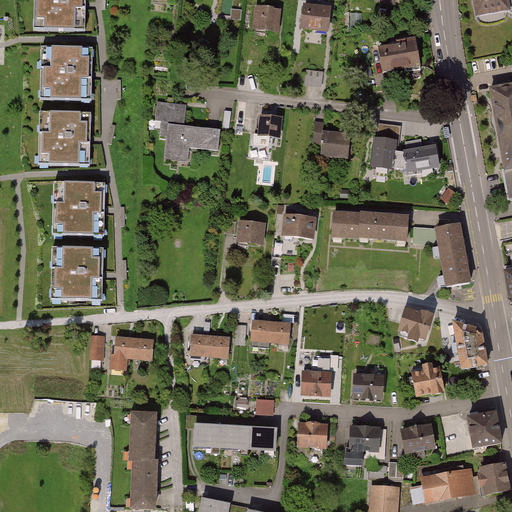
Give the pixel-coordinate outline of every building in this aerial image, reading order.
[(38,0),(37,30),(85,31),(85,0),(38,0)] [(506,0),(470,0),(474,19),(509,14),(506,0)] [(330,9),(301,6),(298,31),(327,34),(330,9)] [(279,11),(253,8),(250,32),(276,35),(279,11)] [(413,42),(375,49),(380,76),(418,69),(413,42)] [(44,101),(91,101),(92,55),(45,53),(44,101)] [(323,74),(308,72),(306,86),(321,88),(323,74)] [(511,84),(510,85),(486,89),(501,173),(506,203),(511,201),(511,84)] [(170,127),(183,129),(186,105),(158,102),(156,119),(162,120),(160,138),(169,139),(170,127)] [(41,167),(89,167),(90,117),(43,117),(41,167)] [(281,119),(262,117),(260,136),(255,135),(253,145),(269,147),(270,137),(279,138),(281,119)] [(237,119),(235,134),(243,135),(245,120),(237,119)] [(311,143),(321,144),(322,133),(323,122),(314,121),(311,143)] [(187,147),(218,150),(220,132),(183,129),(170,127),(169,139),(167,159),(185,161),(187,147)] [(348,136),(322,133),(321,144),(319,157),(345,160),(348,136)] [(421,140),(406,143),(407,151),(422,148),(421,140)] [(393,171),(396,155),(397,143),(375,141),(371,171),(393,174),(393,171)] [(405,156),(396,155),(393,171),(408,174),(409,177),(423,174),(422,172),(439,169),(435,150),(405,153),(405,156)] [(57,236),(104,238),(105,188),(57,187),(57,236)] [(448,205),(455,195),(449,190),(442,201),(448,205)] [(314,219),(279,214),(276,236),(311,241),(314,219)] [(407,245),(409,220),(336,215),(334,240),(407,245)] [(233,222),(226,221),(225,235),(232,236),(233,222)] [(263,224),(237,221),(235,242),(261,245),(263,224)] [(459,225),(432,229),(435,249),(442,289),(469,285),(459,225)] [(53,303),(101,304),(102,254),(55,253),(53,303)] [(511,267),(503,270),(505,280),(510,310),(511,310),(511,267)] [(421,315),(407,311),(400,332),(406,334),(404,338),(416,342),(418,337),(425,339),(432,317),(422,314),(421,315)] [(289,324),(249,320),(246,343),(286,347),(289,324)] [(477,331),(454,324),(462,370),(487,366),(482,336),(477,331)] [(228,337),(190,334),(188,357),(226,360),(228,337)] [(380,337),(371,334),(367,344),(376,347),(380,337)] [(102,336),(90,335),(88,361),(100,361),(102,336)] [(152,341),(113,336),(111,355),(107,355),(105,372),(122,374),(123,359),(149,362),(152,341)] [(413,376),(418,397),(433,394),(433,395),(444,393),(439,371),(432,372),(431,367),(424,368),(425,373),(413,376)] [(301,372),(300,395),(331,397),(330,373),(301,372)] [(382,401),(383,377),(353,376),(352,400),(382,401)] [(274,400),(257,399),(256,416),(273,417),(274,400)] [(155,416),(133,414),(130,462),(153,463),(155,416)] [(496,414),(468,419),(474,449),(501,444),(496,414)] [(276,449),(278,425),(209,422),(209,416),(187,415),(187,428),(194,429),(194,445),(212,445),(211,455),(221,455),(221,447),(238,447),(238,455),(248,455),(248,448),(265,449),(264,456),(274,456),(275,449),(276,449)] [(327,427),(300,425),(298,448),(326,449),(327,427)] [(430,426),(403,432),(407,454),(434,449),(430,426)] [(380,430),(352,428),(350,450),(346,449),(346,455),(347,455),(347,466),(362,467),(363,452),(378,453),(380,430)] [(157,463),(134,462),(132,509),(155,510),(157,463)] [(404,464),(390,463),(389,478),(404,479),(404,464)] [(505,465),(478,470),(481,488),(484,487),(486,496),(510,492),(505,465)] [(387,468),(371,467),(370,478),(382,479),(383,473),(387,473),(387,468)] [(468,495),(463,467),(422,474),(424,486),(427,503),(468,495)] [(427,503),(424,486),(412,488),(415,505),(427,503)] [(393,511),(395,490),(376,489),(374,511),(393,511)] [(231,501),(202,496),(198,511),(228,511),(230,504),(231,501)]
